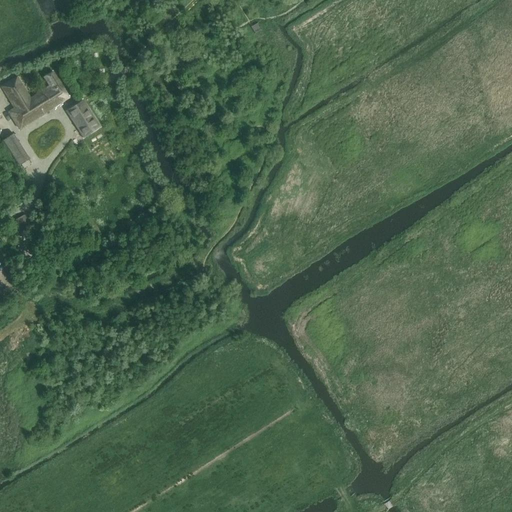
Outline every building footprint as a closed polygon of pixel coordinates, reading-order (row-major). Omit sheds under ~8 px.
[(53,73),(44,78),(50,87),(31,99),(17,77),(0,87),(14,109),(8,112),(19,130),(69,98),(53,73)] [(82,101),(66,111),(83,137),(99,127),(82,101)] [(13,134),(2,140),(19,166),(21,164),(29,159),(13,134)] [(12,221),(18,233),(31,226),(25,214),(12,221)] [(40,252),(25,260),(31,268),(44,261),(40,252)]
